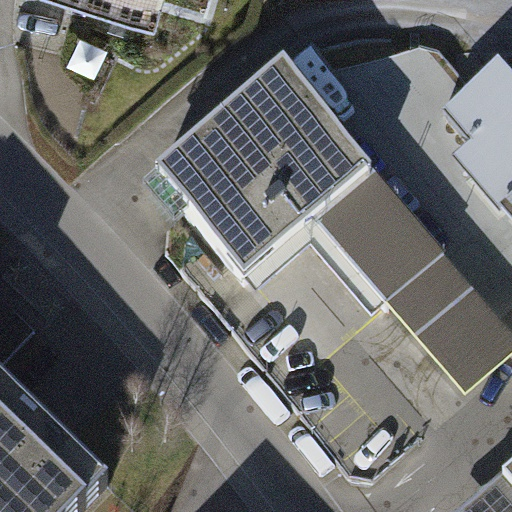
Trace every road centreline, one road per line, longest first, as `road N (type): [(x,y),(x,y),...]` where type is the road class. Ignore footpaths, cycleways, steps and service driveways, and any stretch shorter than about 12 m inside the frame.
road 1 (residential): [(311,511),(231,403),(0,168)]
road 2 (track): [(355,142),(478,32)]
